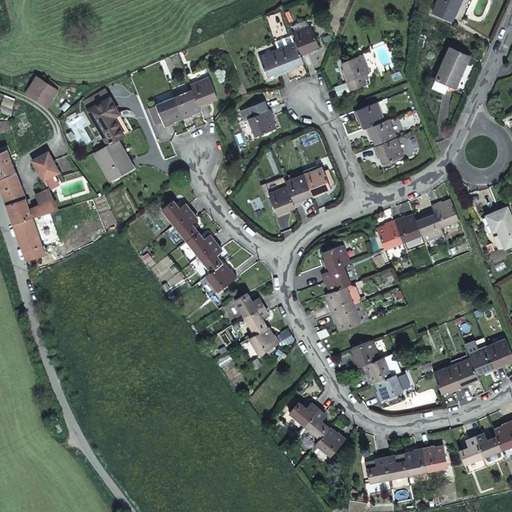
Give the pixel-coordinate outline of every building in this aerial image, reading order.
[(461,0),(438,0),(433,13),(451,22),(461,0)] [(308,28),(290,35),(291,36),(294,44),(299,57),(309,53),(308,51),(316,48),(308,28)] [(294,67),(302,64),(299,57),(294,44),(291,36),(273,44),(276,51),(284,73),(295,69),(294,67)] [(441,83),(456,89),(456,88),(459,82),(471,57),(451,48),(437,80),(437,81),(441,83)] [(275,77),(284,73),(276,51),(257,59),(265,78),(274,75),(275,77)] [(359,74),(365,72),(358,53),(338,61),(341,70),(339,71),(347,90),(363,83),(359,74)] [(36,76),(25,94),(45,106),(56,89),(36,76)] [(191,90),(198,108),(208,104),(207,102),(215,98),(207,78),(189,86),(191,90)] [(455,92),(456,89),(441,83),(437,81),(432,90),(444,95),(455,92)] [(190,114),(199,110),(198,108),(191,90),(172,98),(181,118),(181,119),(191,116),(190,114)] [(248,115),(254,128),(259,125),(274,119),(271,114),(273,113),(268,104),(267,105),(262,96),(243,106),(248,115)] [(181,118),(172,98),(155,105),(162,122),(164,127),(173,123),(172,121),(181,118)] [(363,115),(367,125),(369,124),(387,117),(380,99),(357,107),(360,116),(363,115)] [(116,139),(128,132),(109,100),(88,111),(107,144),(116,139)] [(155,124),(162,122),(155,105),(148,108),(155,124)] [(387,117),(369,124),(372,133),(374,133),(377,142),(398,134),(391,115),(387,117)] [(277,126),(275,119),(260,124),(255,128),(258,133),(277,126)] [(405,153),(398,134),(377,142),(375,143),(379,153),(381,152),(385,161),(405,153)] [(107,144),(94,152),(109,179),(129,169),(120,152),(123,150),(116,139),(107,144)] [(0,152),(0,178),(15,172),(10,159),(7,150),(0,152)] [(120,152),(129,169),(132,167),(123,150),(120,152)] [(50,153),(34,160),(43,180),(58,173),(50,153)] [(325,164),(307,171),(314,191),(316,193),(324,190),(323,187),(333,184),(325,164)] [(288,178),(290,184),(296,201),(306,197),(305,195),(314,191),(307,171),(288,178)] [(31,218),(57,211),(47,189),(37,196),(41,204),(28,209),(15,172),(0,178),(0,186),(13,224),(31,218)] [(271,191),(279,212),(289,209),(288,206),(297,203),(296,201),(290,184),(271,191)] [(165,208),(176,223),(194,209),(188,201),(182,205),(176,198),(165,208)] [(453,221),(461,218),(453,199),(445,202),(444,200),(434,204),(437,210),(445,232),(455,228),(453,221)] [(176,223),(189,239),(201,230),(194,221),(200,216),(194,209),(176,223)] [(511,217),(509,209),(488,216),(493,234),(498,232),(505,251),(511,248),(511,217)] [(418,219),(424,233),(433,229),(436,235),(445,232),(437,210),(427,213),(427,216),(418,219)] [(397,218),(405,240),(424,233),(418,219),(416,213),(407,217),(406,215),(397,218)] [(13,224),(26,259),(44,253),(44,252),(46,252),(42,242),(40,242),(31,218),(13,224)] [(386,248),(405,240),(397,218),(388,222),(388,224),(378,228),(386,247),(386,248)] [(201,230),(189,239),(201,255),(219,240),(212,233),(206,236),(201,230)] [(219,240),(201,255),(213,271),(225,261),(219,253),(225,248),(219,240)] [(343,242),(324,250),(327,257),(323,259),(328,269),(344,263),(350,260),(343,242)] [(225,261),(213,271),(209,274),(222,291),(241,275),(234,266),(231,268),(225,261)] [(344,263),(328,269),(322,271),(325,280),(327,280),(331,289),(351,281),(344,263)] [(328,301),(332,311),(355,302),(363,298),(357,283),(351,281),(331,289),(327,291),(331,300),(328,301)] [(249,290),(237,297),(247,315),(263,305),(258,295),(253,298),(249,290)] [(338,320),(342,328),(362,320),(355,302),(332,311),(335,321),(338,320)] [(263,305),(247,315),(256,332),(269,325),(264,317),(268,314),(263,305)] [(269,325),(256,332),(252,335),(261,352),(281,340),(277,334),(275,331),(273,332),(269,325)] [(287,328),(277,334),(281,340),(283,344),(293,339),(287,328)] [(506,361),(511,358),(511,352),(506,338),(488,345),(497,367),(507,363),(506,361)] [(380,357),(373,339),(353,346),(356,357),(353,357),(357,366),(363,364),(380,357)] [(489,370),(497,367),(488,345),(470,352),(472,357),(477,372),(488,368),(489,370)] [(385,356),(380,357),(363,364),(366,371),(364,373),(368,383),(376,380),(391,374),(385,356)] [(472,357),(453,364),(461,386),(471,383),(470,380),(479,377),(477,372),(472,357)] [(461,386),(453,364),(434,371),(442,391),(452,387),(453,389),(461,386)] [(398,372),(391,374),(376,380),(380,389),(378,390),(381,400),(405,391),(398,372)] [(292,412),(308,426),(322,409),(314,402),(309,407),(302,402),(292,412)] [(322,409),(308,426),(323,439),(334,426),(327,421),(330,416),(322,409)] [(495,428),(497,435),(502,448),(511,443),(511,419),(503,423),(504,425),(495,428)] [(58,422),(51,424),(53,431),(60,430),(58,422)] [(334,426),(323,439),(320,442),(334,455),(350,437),(342,431),(341,433),(334,426)] [(485,432),(476,436),(483,455),(502,448),(497,435),(488,438),(485,432)] [(469,445),(459,450),(464,463),(483,455),(476,436),(467,439),(469,445)] [(434,444),(425,446),(429,468),(449,464),(445,445),(435,446),(434,444)] [(406,452),(407,458),(410,472),(429,468),(425,446),(414,448),(414,450),(406,452)] [(387,456),(386,452),(377,453),(367,455),(368,459),(369,465),(372,479),(390,476),(387,456)] [(387,456),(390,476),(410,472),(407,458),(406,452),(397,454),(387,456)]
